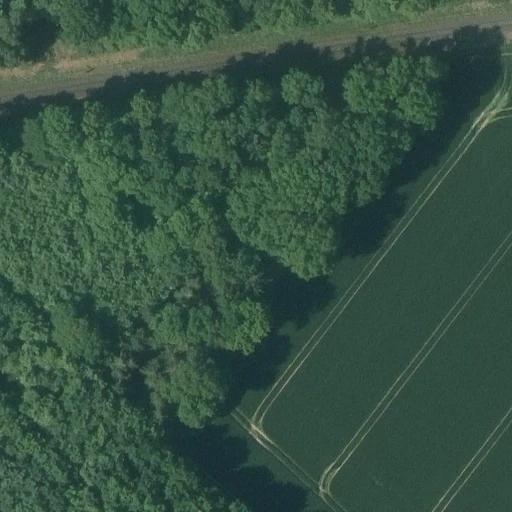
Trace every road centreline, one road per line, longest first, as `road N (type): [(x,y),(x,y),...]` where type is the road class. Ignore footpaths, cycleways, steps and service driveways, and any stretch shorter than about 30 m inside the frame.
road 1 (track): [(0,127),(511,53)]
road 2 (track): [(248,511),(0,272)]
